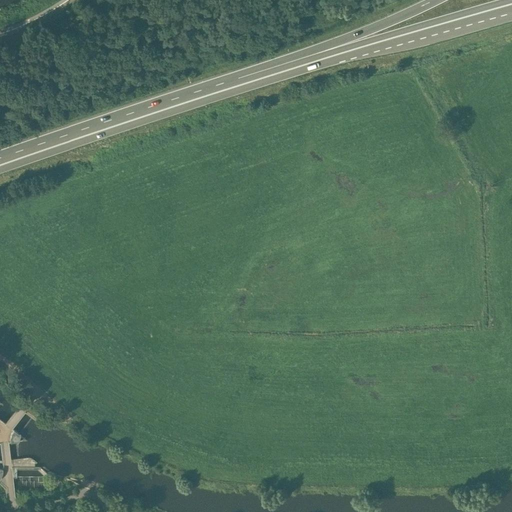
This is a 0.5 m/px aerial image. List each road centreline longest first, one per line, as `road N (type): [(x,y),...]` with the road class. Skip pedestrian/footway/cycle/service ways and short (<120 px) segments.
road 1 (trunk): [(0,169),(511,13)]
road 2 (trunk): [(511,0),(225,83)]
road 3 (trunk): [(225,83),(0,155)]
road 4 (trunk): [(434,0),(225,83)]
